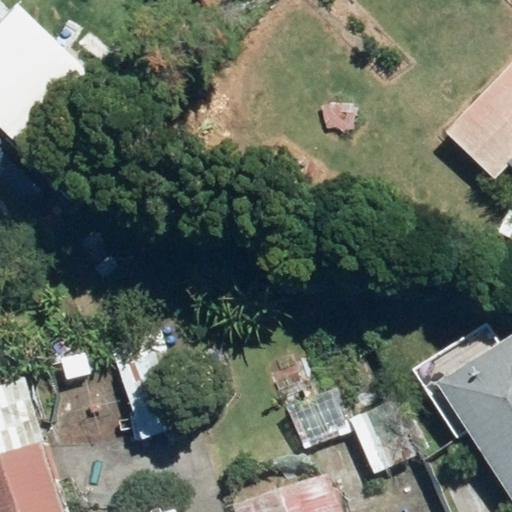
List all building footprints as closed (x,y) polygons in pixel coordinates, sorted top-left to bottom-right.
[(189,0),(211,21),(232,0),(189,0)] [(169,332),(109,350),(138,446),(197,429),(169,332)] [(511,344),(437,394),(511,506),(511,344)] [(63,511),(42,450),(0,463),(0,511),(63,511)] [(341,511),(331,480),(233,511),(341,511)]
